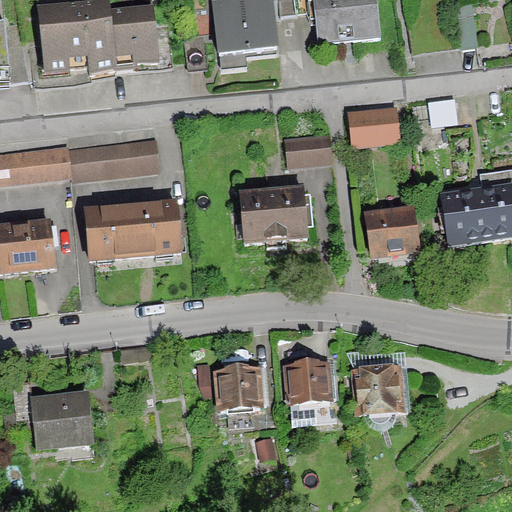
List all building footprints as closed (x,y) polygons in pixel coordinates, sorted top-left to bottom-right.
[(29,36),(33,79),(88,74),(88,66),(170,59),(166,16),(152,17),(151,4),(106,8),(105,0),(73,0),(38,3),(41,35),(29,36)] [(210,0),(214,51),(273,47),(269,0),(210,0)] [(292,0),(276,0),(276,11),(292,11),(292,0)] [(313,0),(317,39),(377,35),(374,0),(313,0)] [(404,0),(413,46),(458,37),(460,46),(475,43),(467,0),(404,0)] [(202,61),(200,29),(183,30),(185,62),(202,61)] [(416,114),(441,112),(440,100),(415,102),(416,114)] [(354,120),(356,148),(399,144),(397,116),(354,120)] [(283,141),(284,169),(335,167),(334,139),(283,141)] [(74,182),(74,183),(162,173),(158,143),(71,154),(74,178),(74,182)] [(0,158),(0,186),(74,178),(71,154),(70,150),(0,158)] [(444,200),(450,247),(511,238),(511,172),(486,176),(488,194),(444,200)] [(242,198),(246,247),(265,246),(266,253),(289,251),(289,245),(311,243),(307,193),(242,198)] [(84,216),(88,263),(183,253),(178,207),(140,210),(139,206),(121,208),(121,212),(84,216)] [(370,221),(376,257),(419,251),(413,214),(370,221)] [(0,229),(0,273),(53,267),(49,225),(0,229)] [(204,398),(214,397),(213,368),(203,369),(204,398)] [(291,411),(333,409),(332,368),(289,369),(291,411)] [(356,375),(361,421),(405,416),(400,370),(356,375)] [(223,418),(268,417),(267,374),(222,375),(223,418)] [(30,388),(11,389),(13,421),(32,420),(30,388)] [(33,405),(37,450),(91,445),(87,400),(33,405)] [(263,463),(275,461),(272,441),(259,444),(263,463)]
